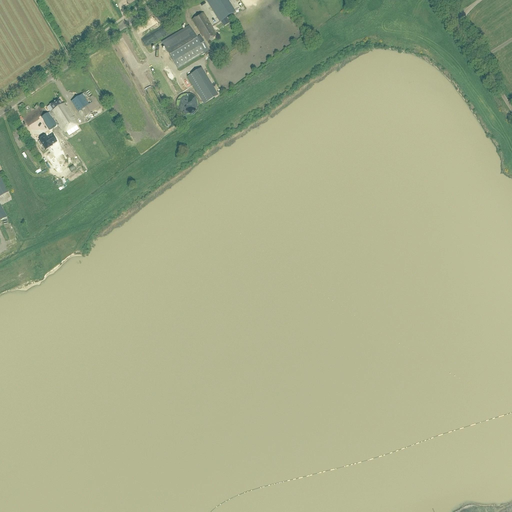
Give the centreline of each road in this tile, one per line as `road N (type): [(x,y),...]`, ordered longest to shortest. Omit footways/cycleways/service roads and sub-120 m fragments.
road 1 (tertiary): [(0,113),(158,0)]
road 2 (unclassified): [(511,109),(440,0)]
